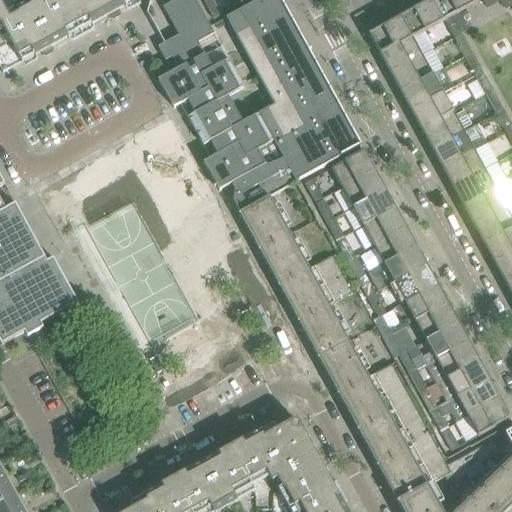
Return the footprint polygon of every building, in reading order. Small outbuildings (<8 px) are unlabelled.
[(51,48),(79,33),(61,0),(48,0),(41,4),(38,0),(35,0),(15,11),(18,17),(10,21),(0,26),(5,36),(10,46),(15,55),(20,65),(40,54),(42,58),(46,59),(52,55),(53,52),(51,48)] [(118,11),(132,4),(137,1),(136,0),(61,0),(79,33),(107,17),(109,21),(113,22),(119,18),(120,15),(118,11)] [(240,216),(269,200),(296,185),(296,184),(361,148),(306,48),(301,51),(297,44),(302,41),(279,0),(263,0),(238,14),(290,108),(261,124),(258,118),(243,127),(228,100),(244,91),(230,65),(214,74),(199,48),(215,40),(192,0),(179,0),(163,9),(179,39),(163,45),(157,49),(165,63),(171,59),(178,71),(158,83),(173,111),(180,107),(198,139),(210,161),(203,165),(219,193),(231,186),(242,181),(246,187),(235,194),(234,194),(233,202),(240,216)] [(477,4),(481,2),(479,0),(434,0),(430,2),(441,24),(443,23),(450,35),(467,26),(460,13),(477,4)] [(441,24),(430,2),(399,20),(410,41),(422,34),(441,24)] [(0,26),(10,21),(0,3),(0,26)] [(221,16),(214,3),(205,8),(212,21),(221,16)] [(410,41),(399,20),(368,37),(379,58),(410,41)] [(422,58),(432,52),(422,34),(410,41),(379,58),(389,75),(422,58)] [(0,51),(10,46),(5,36),(0,38),(0,51)] [(472,55),(465,42),(457,47),(464,60),(472,55)] [(0,63),(15,55),(10,46),(0,51),(0,63)] [(432,77),(431,75),(445,67),(437,53),(423,61),(422,58),(389,75),(399,94),(432,77)] [(20,65),(15,55),(0,63),(0,70),(2,75),(20,65)] [(479,68),(472,55),(464,60),(471,72),(479,68)] [(442,96),(432,77),(399,94),(410,113),(442,96)] [(493,93),(486,80),(477,85),(484,97),(493,93)] [(500,105),(493,93),(484,97),(491,110),(500,105)] [(453,115),(442,96),(410,113),(420,132),(453,115)] [(463,133),(473,127),(465,113),(455,118),(453,115),(420,132),(430,151),(463,133)] [(511,131),(511,127),(507,118),(498,123),(505,135),(511,131)] [(474,153),(463,133),(430,151),(441,170),(474,153)] [(374,173),(368,162),(364,153),(331,171),(342,191),(374,173)] [(484,171),(474,153),(441,170),(451,189),(484,171)] [(494,190),(484,171),(451,189),(462,208),(494,190)] [(384,192),(379,181),(374,173),(342,191),(352,210),(384,192)] [(0,345),(1,347),(24,334),(27,338),(43,330),(40,325),(77,305),(53,260),(46,264),(15,206),(5,211),(0,202),(0,189),(4,187),(0,179),(0,345)] [(319,194),(312,181),(304,186),(311,199),(319,194)] [(505,209),(494,190),(462,208),(472,227),(505,209)] [(395,211),(389,200),(384,192),(352,210),(363,229),(395,211)] [(269,200),(240,216),(239,216),(248,234),(249,237),(250,236),(259,253),(289,236),(269,200)] [(334,220),(327,208),(318,212),(325,225),(334,220)] [(511,229),(511,222),(505,209),(472,227),(483,246),(511,229)] [(405,230),(399,219),(395,211),(363,229),(373,248),(405,230)] [(341,233),(334,220),(325,225),(332,238),(341,233)] [(511,254),(511,229),(483,246),(493,265),(511,254)] [(416,248),(410,238),(405,230),(373,248),(383,267),(416,248)] [(308,271),(290,238),(289,236),(259,253),(268,270),(269,272),(277,287),(308,271)] [(355,258),(348,245),(339,250),(346,263),(355,258)] [(426,268),(420,257),(416,248),(383,267),(394,286),(426,268)] [(511,279),(511,254),(493,265),(503,284),(511,279)] [(288,307),(342,277),(331,258),(308,271),(277,287),(288,306),(287,306),(288,307)] [(361,271),(355,258),(346,263),(353,275),(361,271)] [(437,287),(431,276),(426,268),(394,286),(404,305),(437,287)] [(298,324),(328,307),(352,295),(342,277),(288,307),(289,308),(298,324)] [(511,279),(503,284),(511,299),(511,279)] [(376,296),(369,284),(360,288),(367,301),(376,296)] [(447,306),(441,295),(437,287),(404,305),(415,324),(447,306)] [(382,309),(376,296),(367,301),(374,314),(382,309)] [(457,325),(452,314),(447,306),(415,324),(425,343),(457,325)] [(349,344),(328,307),(298,324),(307,341),(307,342),(308,344),(318,361),(349,344)] [(391,337),(384,325),(376,329),(383,342),(391,337)] [(468,343),(462,333),(457,325),(425,343),(435,361),(468,343)] [(398,350),(391,337),(383,342),(389,354),(398,350)] [(478,362),(472,352),(468,343),(435,361),(446,380),(478,362)] [(367,377),(349,344),(318,361),(327,378),(328,381),(329,380),(337,395),(367,377)] [(417,372),(410,360),(402,364),(408,377),(417,372)] [(489,381),(483,371),(478,362),(446,380),(456,400),(489,381)] [(420,419),(390,365),(367,377),(337,395),(347,414),(348,416),(366,448),(420,419)] [(424,385),(417,372),(408,377),(415,389),(424,385)] [(499,400),(493,390),(489,381),(456,400),(467,419),(499,400)] [(438,410),(431,398),(422,402),(429,415),(438,410)] [(510,421),(509,419),(499,400),(467,419),(478,439),(510,421)] [(444,423),(438,410),(429,415),(436,427),(444,423)] [(447,468),(424,425),(420,419),(366,448),(396,503),(426,487),(443,478),(448,487),(466,477),(463,473),(498,454),(492,443),(447,468)] [(8,430),(18,425),(16,420),(6,426),(8,430)] [(331,485),(318,460),(298,424),(293,423),(263,439),(260,433),(230,449),(251,488),(269,479),(272,483),(277,481),(278,483),(284,491),(293,507),(331,485)] [(400,511),(508,511),(511,509),(511,432),(504,436),(511,449),(511,461),(459,511),(440,511),(426,487),(396,503),(400,511)] [(459,449),(452,436),(443,441),(450,454),(459,449)] [(251,488),(230,449),(172,481),(188,511),(207,511),(211,510),(212,511),(219,511),(237,503),(234,498),(251,488)] [(0,505),(16,497),(7,481),(0,485),(0,505)] [(188,511),(172,481),(143,496),(147,503),(130,511),(188,511)] [(346,511),(342,505),(346,503),(335,483),(331,485),(293,507),(295,511),(346,511)] [(0,511),(22,511),(24,511),(16,497),(0,505),(0,511)]
